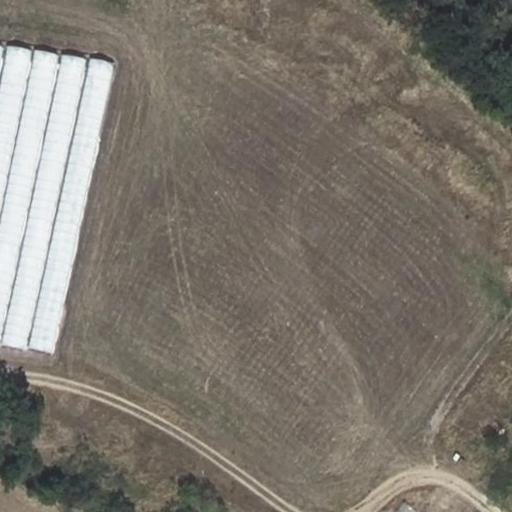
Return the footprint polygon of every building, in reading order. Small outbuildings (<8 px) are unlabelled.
[(8,47),(0,89),(0,204),(31,51),(8,47)] [(34,50),(0,219),(0,334),(56,55),(34,50)] [(63,56),(5,346),(27,350),(85,60),(63,56)] [(91,59),(29,349),(52,353),(113,64),(91,59)] [(416,511),(404,503),(397,511),(416,511)]
